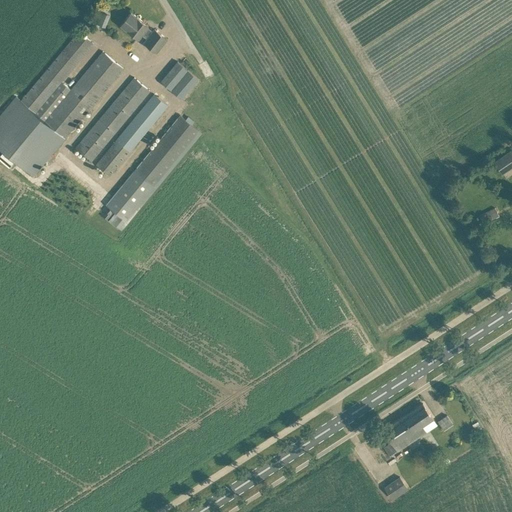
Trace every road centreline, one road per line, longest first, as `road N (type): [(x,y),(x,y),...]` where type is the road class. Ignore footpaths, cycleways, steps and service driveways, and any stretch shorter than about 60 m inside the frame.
road 1 (unclassified): [(161,511),(511,285)]
road 2 (primary): [(199,511),(511,312)]
